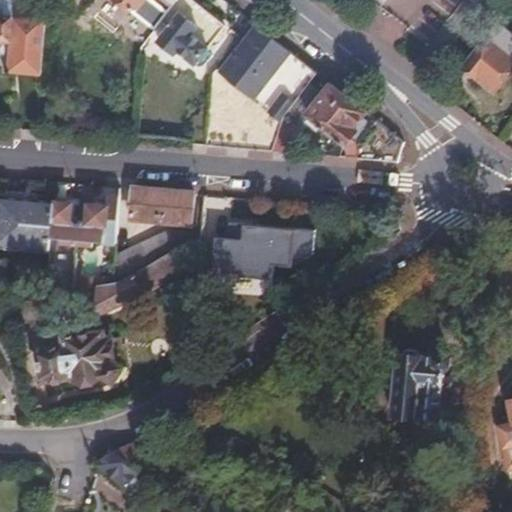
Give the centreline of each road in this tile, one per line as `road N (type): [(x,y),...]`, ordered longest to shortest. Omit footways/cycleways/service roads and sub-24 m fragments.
road 1 (residential): [(461,199),(452,219),(169,405),(86,443)]
road 2 (residential): [(444,185),(0,157)]
road 3 (tertiary): [(454,156),(437,133),(269,0)]
